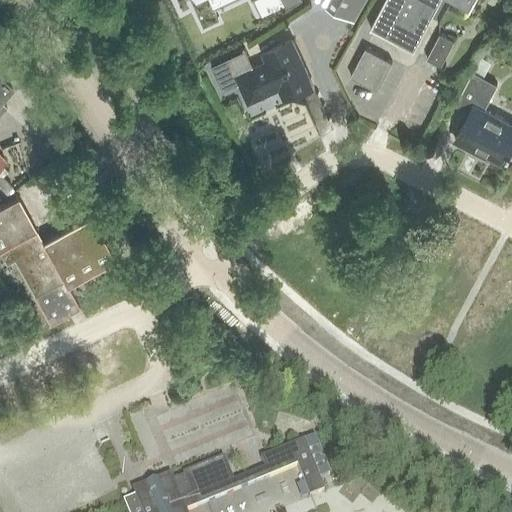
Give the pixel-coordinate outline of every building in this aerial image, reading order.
[(318,0),(327,4),(326,5),(344,15),(352,0),(358,0),(364,3),(366,0),(318,0)] [(385,0),(371,27),(413,49),(425,27),(423,25),(435,0),(449,0),(470,11),(475,0),(385,0)] [(442,66),(454,42),(440,35),(427,58),(442,66)] [(244,50),(211,66),(223,91),(239,84),(248,103),(285,86),(290,96),(313,85),(292,40),(262,53),(266,62),(254,68),(244,47),(243,48),(244,50)] [(392,62),(366,48),(351,77),(377,91),(392,62)] [(0,102),(11,90),(0,79),(0,76),(2,75),(0,73),(0,102)] [(473,73),(456,105),(470,112),(455,141),(475,151),(476,148),(503,162),(511,144),(511,126),(483,111),(497,85),(473,73)] [(93,220),(91,215),(43,242),(36,229),(28,216),(18,196),(12,200),(0,206),(0,252),(6,263),(14,259),(35,298),(50,324),(67,315),(80,308),(67,286),(115,259),(108,246),(93,220)] [(186,511),(185,511),(296,466),(309,497),(323,491),(302,441),(259,458),(263,468),(235,480),(232,481),(222,457),(181,474),(182,476),(173,480),(170,474),(132,490),(135,496),(122,501),(126,511),(186,511)]
